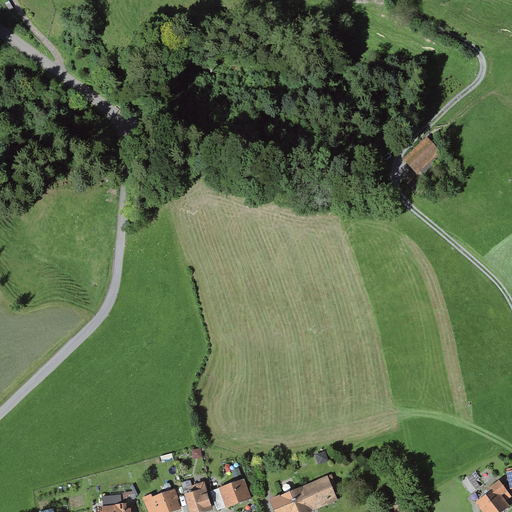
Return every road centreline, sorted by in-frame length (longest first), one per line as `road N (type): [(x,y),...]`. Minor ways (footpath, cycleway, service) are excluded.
road 1 (unclassified): [(0,409),(94,310),(110,277),(129,137),(123,119),(0,25)]
road 2 (track): [(398,0),(481,59),(481,78),(403,154),(404,198),(509,292)]
